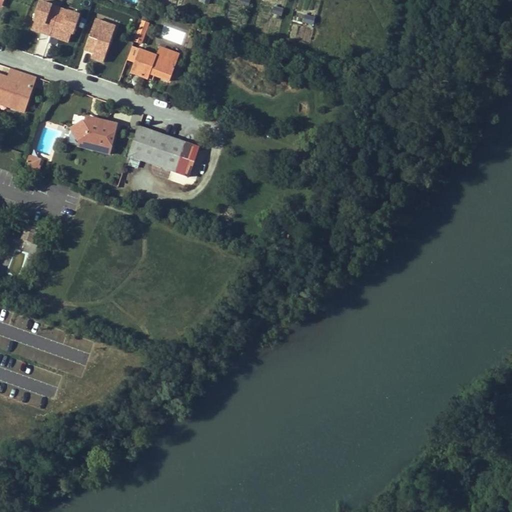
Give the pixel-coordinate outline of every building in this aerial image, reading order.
[(68,49),(81,15),(40,0),(39,0),(29,29),(41,34),(40,38),(68,49)] [(283,9),(274,7),(271,15),(281,17),(283,9)] [(305,15),(304,24),(314,25),(315,16),(305,15)] [(95,18),(82,56),(104,63),(116,25),(95,18)] [(143,46),(150,22),(140,19),(133,43),(143,46)] [(137,52),(129,74),(147,81),(147,79),(149,75),(154,77),(169,82),(176,64),(156,56),(155,58),(137,52)] [(12,69),(36,78),(37,76),(13,67),(12,69)] [(28,101),(33,87),(36,78),(12,69),(9,79),(0,75),(0,93),(27,103),(28,101)] [(33,87),(28,101),(35,104),(40,90),(33,87)] [(85,119),(84,123),(84,124),(97,128),(105,124),(85,119)] [(73,133),(75,130),(84,124),(84,123),(81,122),(68,130),(79,144),(79,140),(73,133)] [(105,124),(97,128),(84,124),(75,130),(73,133),(79,140),(79,144),(94,148),(93,152),(109,156),(116,127),(105,124)] [(198,147),(139,127),(128,156),(187,177),(198,147)] [(29,157),(28,165),(39,166),(40,158),(29,157)] [(17,222),(15,231),(25,234),(27,225),(17,222)]
